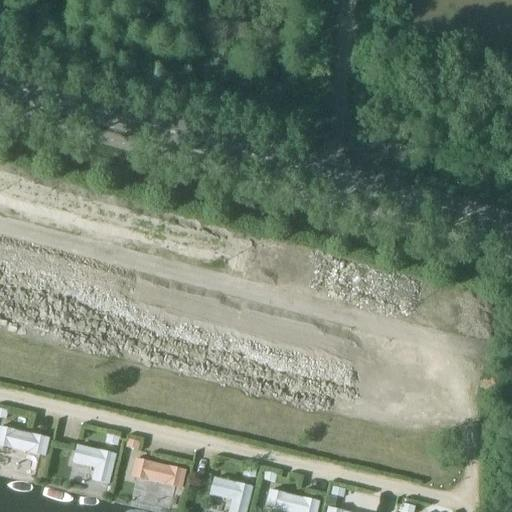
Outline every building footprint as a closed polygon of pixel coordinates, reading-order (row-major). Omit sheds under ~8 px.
[(0,442),(47,454),(51,435),(0,423),(0,442)] [(117,446),(119,438),(107,435),(105,443),(117,446)] [(138,450),(140,442),(127,439),(125,447),(138,450)] [(111,482),(119,452),(79,442),(75,460),(97,465),(94,477),(111,482)] [(184,486),(188,468),(137,456),(133,474),(184,486)] [(254,478),(256,470),(244,467),(242,475),(254,478)] [(275,483),(277,475),(264,472),(262,480),(275,483)] [(236,511),(248,511),(255,485),(216,475),(211,493),(234,498),(231,510),(236,511)] [(293,511),(319,511),(322,499),(272,487),(267,506),(293,511)] [(343,498),(345,490),(332,487),(330,495),(343,498)]
